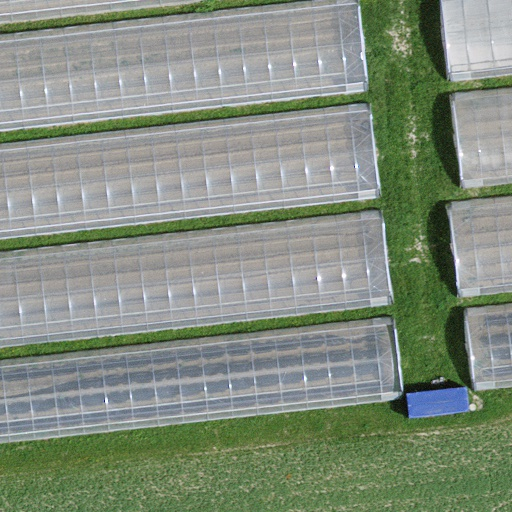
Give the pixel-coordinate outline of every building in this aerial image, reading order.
[(0,113),(368,79),(360,0),(303,0),(107,18),(110,50),(38,56),(40,75),(0,78),(0,113)] [(511,0),(456,0),(457,52),(511,52),(511,0)] [(457,161),(511,155),(511,87),(450,93),(457,161)] [(155,197),(384,180),(378,101),(179,116),(181,144),(78,151),(81,191),(109,189),(108,174),(153,170),(155,197)] [(41,145),(0,148),(0,221),(68,216),(64,173),(44,175),(41,145)] [(511,272),(511,195),(452,197),(455,275),(511,272)] [(511,368),(511,300),(474,302),(475,369),(511,368)] [(399,313),(334,316),(337,369),(304,371),(305,387),(403,382),(399,313)]
